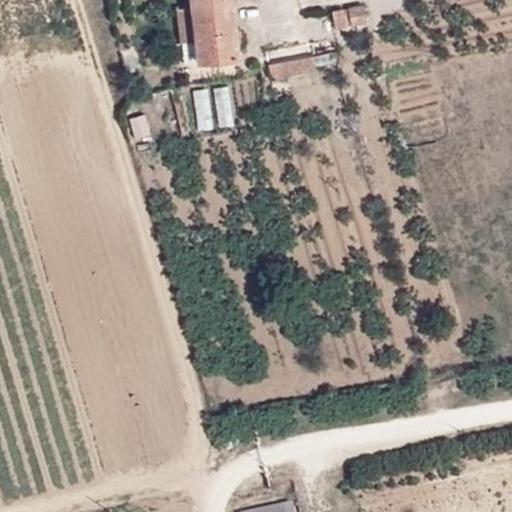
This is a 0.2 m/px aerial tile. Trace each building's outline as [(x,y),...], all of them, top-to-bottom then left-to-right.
[(193,0),(194,5),(197,40),(200,63),(238,59),(232,0),(193,0)] [(197,40),(194,5),(177,8),(181,43),(197,40)] [(367,22),(364,5),(347,6),(350,24),(367,22)] [(268,63),(272,79),(316,71),(313,54),(268,63)] [(245,511),(295,511),(293,501),(245,511)]
